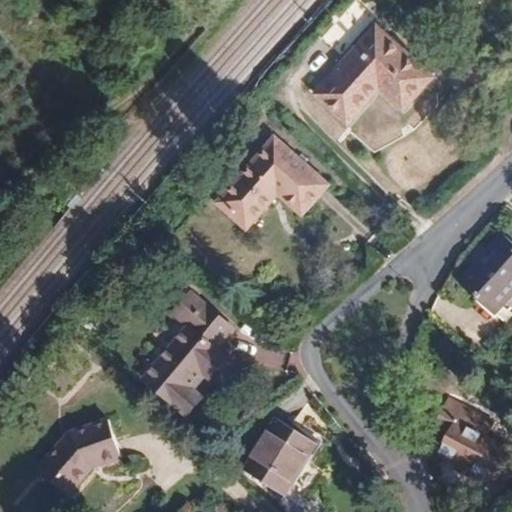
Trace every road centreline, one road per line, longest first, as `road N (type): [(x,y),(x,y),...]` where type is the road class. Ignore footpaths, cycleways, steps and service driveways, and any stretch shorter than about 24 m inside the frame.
road 1 (residential): [(436,246),(400,265),(313,343),(313,368),(420,511)]
road 2 (residential): [(424,511),(418,303),(436,246)]
